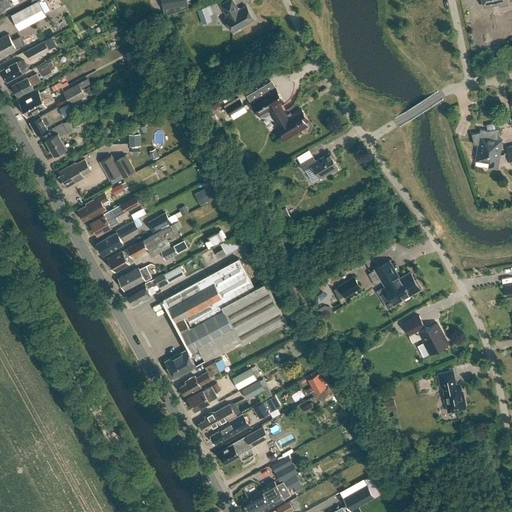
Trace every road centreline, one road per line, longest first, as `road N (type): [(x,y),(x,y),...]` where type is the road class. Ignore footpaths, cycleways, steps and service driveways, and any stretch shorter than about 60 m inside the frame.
road 1 (secondary): [(229,511),(0,99)]
road 2 (residential): [(511,443),(465,296),(364,141)]
road 3 (unclassified): [(152,511),(0,238)]
road 4 (residential): [(364,141),(284,0)]
road 5 (residential): [(364,141),(470,84)]
